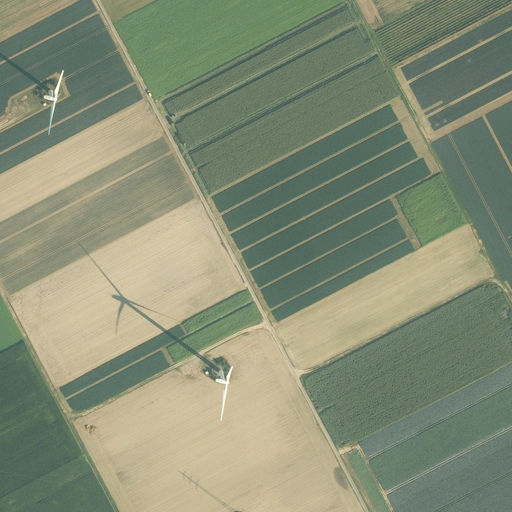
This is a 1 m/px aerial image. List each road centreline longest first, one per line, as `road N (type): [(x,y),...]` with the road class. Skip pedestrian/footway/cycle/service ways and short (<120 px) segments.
road 1 (track): [(97,0),(366,511)]
road 2 (track): [(351,0),(503,289)]
road 3 (track): [(511,295),(485,280),(297,379)]
road 4 (track): [(69,420),(265,318)]
road 5 (track): [(0,288),(69,420)]
